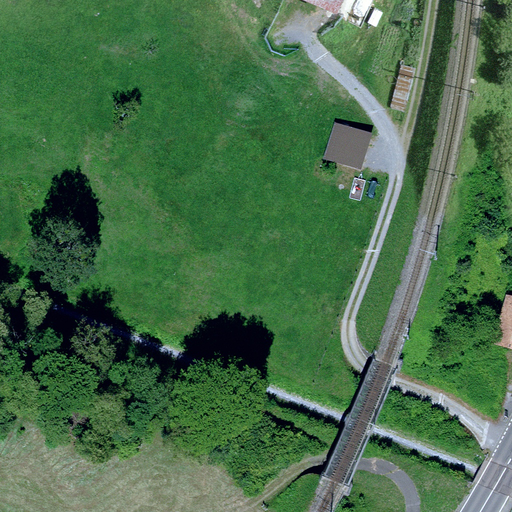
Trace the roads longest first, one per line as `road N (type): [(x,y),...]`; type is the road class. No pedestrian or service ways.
road 1 (track): [(511,444),(363,365),(349,346),(346,326),(404,150)]
road 2 (track): [(0,301),(286,420),(351,456)]
road 3 (track): [(410,511),(410,486),(390,468),(351,456),(305,465),(230,511)]
road 4 (track): [(404,150),(432,0)]
